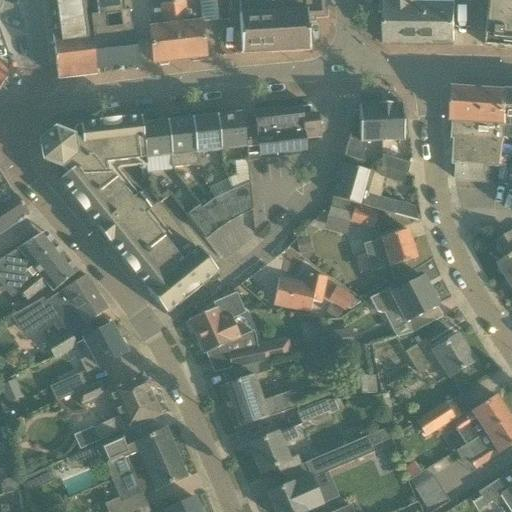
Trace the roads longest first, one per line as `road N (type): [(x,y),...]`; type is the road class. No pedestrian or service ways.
road 1 (residential): [(0,120),(20,169),(154,333),(234,511)]
road 2 (residential): [(349,70),(141,88),(0,120)]
road 3 (unclassified): [(511,353),(470,289),(443,219),(426,67)]
road 4 (unclassified): [(229,278),(304,207),(322,178),(349,70)]
